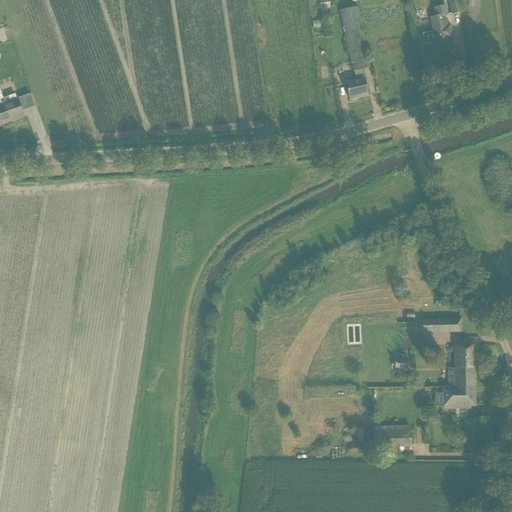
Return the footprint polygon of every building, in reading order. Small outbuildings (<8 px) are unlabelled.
[(457,0),(452,0),(449,1),(452,14),(460,12),(457,0)] [(430,18),(433,30),(436,47),(450,44),(444,15),(447,15),(445,6),(434,8),(435,16),(430,18)] [(346,83),(347,90),(349,99),(367,95),(361,70),(370,68),(356,7),(339,11),(353,72),(354,71),(356,81),(346,83)] [(328,17),(330,29),(341,27),(338,11),(331,12),(332,16),(328,17)] [(17,99),(0,105),(0,117),(2,124),(23,116),(17,99)] [(408,325),(408,337),(418,337),(418,325),(408,325)] [(448,368),(448,387),(450,387),(474,387),(474,346),(454,347),(454,368),(448,368)] [(395,362),(392,362),(392,366),(395,366),(395,368),(406,368),(406,360),(395,360),(395,362)] [(474,387),(450,387),(451,393),(442,394),(442,407),(451,407),(451,409),(469,409),(469,407),(475,407),(474,387)] [(373,428),(373,432),(373,452),(410,451),(409,427),(373,428)]
